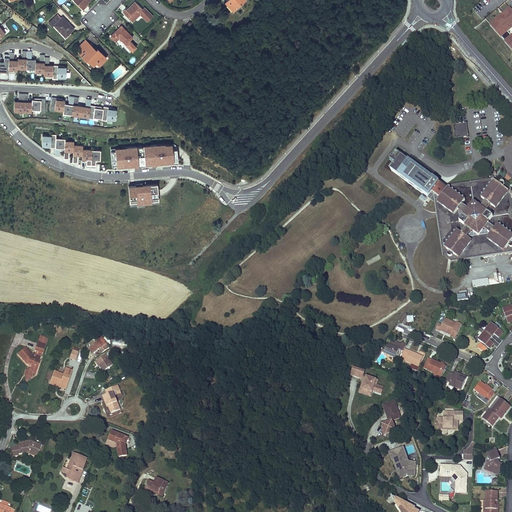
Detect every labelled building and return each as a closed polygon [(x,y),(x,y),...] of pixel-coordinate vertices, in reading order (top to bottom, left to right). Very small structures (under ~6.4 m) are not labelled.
[(86,4),(90,0),(73,0),(83,9),(85,7),(84,5),(85,3),(86,4)] [(233,11),(244,0),(227,0),(225,3),(233,11)] [(123,12),(132,21),(140,14),(147,21),(153,16),(144,8),(143,9),(135,1),(128,9),(129,9),(127,11),(126,9),(123,12)] [(13,18),(28,30),(31,26),(17,14),(13,18)] [(69,33),(73,28),(62,17),(61,18),(57,14),(49,23),(52,26),(54,25),(64,35),(67,31),(69,33)] [(132,37),(125,30),(124,31),(120,27),(111,36),(115,40),(119,37),(126,44),(123,46),(130,53),(136,47),(129,40),(132,37)] [(96,50),(85,39),(79,46),(82,49),(87,45),(94,51),(96,50)] [(87,45),(82,49),(79,53),(86,60),(87,59),(93,65),(96,62),(99,65),(106,58),(97,49),(96,50),(94,51),(87,45)] [(26,69),(27,52),(22,52),(22,60),(18,60),(18,62),(17,69),(26,69)] [(35,70),(35,63),(35,60),(31,60),(31,52),(27,52),(26,69),(35,70)] [(17,69),(18,62),(14,61),(14,54),(9,53),(9,56),(8,71),(17,71),(17,69)] [(8,71),(9,56),(4,55),(4,63),(0,63),(0,72),(8,73),(8,71)] [(44,73),(44,58),(45,56),(40,55),(39,63),(35,63),(35,70),(35,73),(44,73)] [(52,75),(53,66),(49,66),(49,58),(44,58),(44,73),(44,75),(52,75)] [(66,77),(66,68),(64,68),(58,67),(58,66),(53,66),(52,75),(52,79),(57,79),(57,77),(66,77)] [(23,111),(24,93),(19,93),(19,101),(15,101),(14,111),(23,111)] [(32,109),(32,100),(28,99),(28,94),(24,93),(23,111),(32,112),(32,109)] [(72,114),(74,97),(70,96),(69,103),(65,103),(64,105),(64,110),(63,112),(72,114)] [(64,110),(64,105),(65,103),(65,100),(63,100),(56,99),(57,98),(52,97),(50,110),(55,110),(55,108),(64,110)] [(80,115),(82,106),(78,105),(79,97),(74,97),(72,114),(80,115)] [(45,112),(46,98),(41,98),(41,100),(35,99),(32,99),(32,100),(32,109),(41,110),(41,112),(45,112)] [(89,116),(91,105),(92,99),(87,99),(86,106),(82,106),(80,115),(89,116)] [(102,118),(104,108),(101,108),(95,107),(95,105),(91,105),(89,116),(89,118),(93,118),(93,116),(102,118)] [(115,119),(117,110),(115,109),(108,108),(108,107),(104,106),(104,108),(102,118),(102,119),(106,120),(107,118),(115,119)] [(455,138),(468,137),(466,123),(453,125),(455,138)] [(55,148),(56,138),(56,135),(51,134),(51,136),(42,136),(42,145),(44,146),(50,146),(50,147),(55,148)] [(64,148),(65,141),(65,138),(56,138),(55,148),(55,155),(60,155),(60,148),(64,148)] [(73,151),(74,145),(74,141),(65,141),(64,148),(64,158),(69,159),(69,151),(73,151)] [(178,161),(177,148),(179,147),(173,144),(172,144),(165,144),(165,146),(157,147),(157,144),(126,147),(126,148),(122,149),(120,149),(120,147),(115,148),(115,150),(110,151),(112,167),(126,165),(125,164),(130,163),(134,163),(134,165),(156,163),(156,161),(159,161),(164,161),(164,162),(178,161)] [(82,155),(82,149),(83,145),(74,145),(73,151),(73,162),(78,162),(78,155),(82,155)] [(91,167),(92,150),(82,149),(82,155),(82,159),(86,159),(86,167),(91,167)] [(100,160),(100,150),(92,150),(91,167),(95,167),(96,160),(100,160)] [(397,152),(390,160),(396,164),(402,156),(397,152)] [(435,203),(437,212),(439,211),(446,256),(447,256),(451,259),(451,260),(482,255),(482,258),(511,253),(511,201),(511,192),(511,188),(510,188),(510,185),(506,186),(500,181),(500,178),(497,179),(497,177),(493,178),(493,179),(440,187),(438,185),(439,183),(433,178),(433,179),(432,180),(417,170),(418,168),(402,156),(396,164),(391,170),(408,183),(409,181),(425,193),(424,195),(428,198),(432,193),(434,195),(435,203)] [(433,179),(418,168),(417,170),(432,180),(433,179)] [(510,185),(500,177),(500,178),(500,181),(506,186),(510,185)] [(425,193),(409,181),(408,183),(424,195),(425,193)] [(159,202),(158,196),(157,189),(157,183),(142,184),(135,185),(128,185),(130,205),(137,204),(144,204),(159,202)] [(472,280),(472,287),(489,285),(488,279),(472,280)] [(511,305),(503,309),(508,323),(511,321),(511,305)] [(440,332),(440,330),(451,335),(452,333),(457,335),(462,324),(457,322),(456,323),(445,319),(442,325),(439,323),(436,330),(440,332)] [(478,340),(490,349),(494,343),(490,340),(494,334),(499,338),(503,332),(492,323),(478,340)] [(394,344),(391,342),(388,347),(387,347),(385,351),(384,354),(395,358),(398,352),(403,354),(404,352),(405,349),(406,345),(401,343),(401,344),(400,346),(394,344)] [(37,352),(36,355),(41,356),(42,354),(43,354),(44,351),(43,350),(44,348),(45,349),(45,346),(37,343),(35,351),(37,352)] [(99,350),(102,353),(109,348),(107,344),(99,350)] [(32,365),(30,370),(29,369),(26,370),(25,375),(31,377),(32,373),(36,375),(37,372),(40,362),(38,361),(40,357),(31,354),(25,347),(18,354),(27,365),(29,364),(32,365)] [(405,349),(404,352),(403,354),(402,355),(407,357),(405,361),(412,364),(419,367),(423,357),(405,349)] [(72,351),(69,358),(76,361),(79,353),(72,351)] [(106,355),(96,361),(100,367),(104,372),(113,365),(106,355)] [(428,358),(423,369),(435,374),(442,377),(446,366),(443,365),(441,364),(428,358)] [(378,380),(363,376),(364,371),(352,367),(349,377),(362,380),(358,394),(371,397),(372,393),(381,395),(383,387),(376,385),(378,380)] [(54,372),(50,381),(60,385),(60,388),(66,390),(72,371),(65,368),(63,375),(54,372)] [(467,378),(462,376),(461,378),(454,375),(454,374),(449,372),(445,381),(450,383),(449,385),(461,390),(467,378)] [(480,382),(475,389),(480,393),(485,398),(486,398),(489,400),(495,394),(491,391),(492,390),(485,385),(480,382)] [(115,396),(116,396),(115,392),(120,390),(118,386),(107,390),(109,394),(107,395),(103,396),(104,400),(106,400),(109,407),(111,413),(120,410),(115,396)] [(496,395),(480,417),(483,419),(487,414),(486,413),(489,410),(491,411),(500,398),(496,395)] [(496,422),(499,418),(502,414),(504,415),(508,411),(505,409),(509,405),(500,398),(491,411),(489,410),(486,413),(487,414),(483,419),(490,425),(494,420),(496,422)] [(395,401),(383,405),(386,413),(387,413),(389,417),(387,418),(389,422),(382,424),(384,430),(383,431),(384,435),(396,431),(392,421),(401,418),(395,401)] [(438,418),(438,419),(436,421),(435,427),(438,429),(442,429),(444,428),(452,428),(452,429),(458,430),(458,421),(454,421),(454,412),(444,412),(444,419),(438,418)] [(117,443),(119,457),(127,456),(125,443),(128,437),(115,432),(114,436),(110,434),(108,439),(117,443)] [(30,442),(24,443),(24,446),(20,446),(12,447),(13,456),(18,456),(18,454),(29,452),(29,450),(37,454),(40,446),(30,442)] [(464,451),(464,455),(473,455),(473,444),(469,444),(464,451)] [(406,477),(408,476),(408,475),(415,476),(416,463),(409,462),(404,448),(389,453),(392,460),(393,460),(396,469),(398,469),(402,478),(405,476),(406,477)] [(498,461),(498,459),(500,459),(497,450),(487,454),(490,462),(487,463),(489,468),(493,470),(492,473),(497,475),(502,465),(498,463),(498,461)] [(82,469),(86,458),(74,453),(72,457),(73,458),(68,470),(63,468),(62,472),(68,474),(71,475),(69,480),(78,484),(84,470),(82,469)] [(489,468),(487,463),(484,469),(492,473),(493,470),(489,468)] [(467,474),(461,466),(441,466),(441,472),(442,472),(442,474),(451,474),(451,477),(451,478),(452,479),(452,480),(453,481),(454,481),(455,482),(456,482),(456,483),(458,483),(458,487),(456,487),(455,493),(466,493),(467,474)] [(149,480),(144,490),(151,493),(151,492),(152,490),(159,493),(160,492),(165,494),(169,483),(156,478),(154,483),(149,480)] [(497,501),(498,492),(486,491),(486,501),(485,511),(496,511),(497,505),(495,505),(495,501),(497,501)] [(397,498),(395,502),(401,511),(417,511),(414,510),(414,511),(407,507),(408,505),(397,498)]
